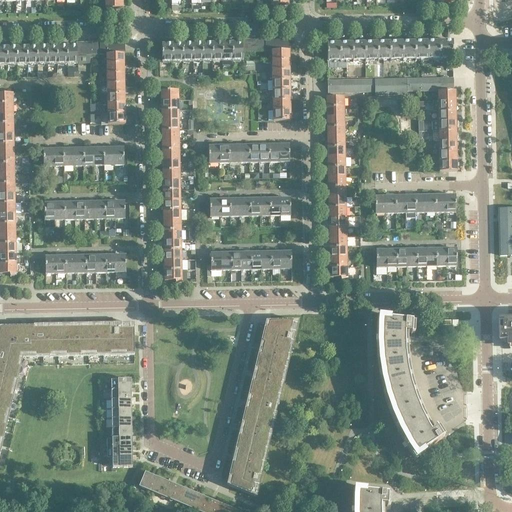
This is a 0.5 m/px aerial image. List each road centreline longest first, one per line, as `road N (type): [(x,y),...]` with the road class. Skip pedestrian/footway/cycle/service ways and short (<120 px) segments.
road 1 (unclassified): [(249,304),(209,465),(150,441),(144,306)]
road 2 (residential): [(144,306),(139,29)]
road 3 (residential): [(313,303),(307,27)]
road 4 (residential): [(481,300),(479,40)]
road 5 (residential): [(487,496),(481,300)]
road 6 (residential): [(479,22),(307,27)]
road 7 (residential): [(481,300),(313,303)]
road 8 (residential): [(307,27),(139,29)]
road 9 (residential): [(144,306),(0,309)]
road 10 (residential): [(139,29),(0,30)]
